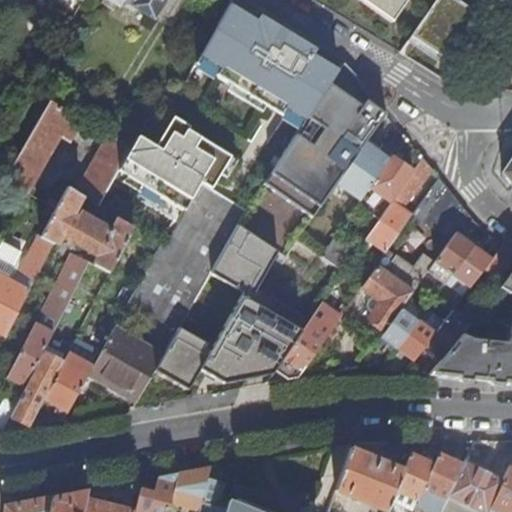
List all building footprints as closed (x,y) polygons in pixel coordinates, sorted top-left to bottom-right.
[(113,0),(119,3),(120,0),(127,0),(153,15),(162,0),(113,0)] [(361,0),(394,23),(398,17),(374,0),(361,0)] [(374,0),(398,17),(409,0),(374,0)] [(439,0),(412,40),(428,49),(418,64),(446,81),(498,0),(439,0)] [(259,22),(233,6),(212,44),(204,59),(223,70),(219,77),(275,110),(279,104),(309,122),(332,86),(341,72),(315,56),(319,50),(317,48),(289,31),(263,15),(259,22)] [(412,40),(403,54),(418,64),(428,49),(412,40)] [(48,101),(57,105),(65,91),(38,75),(29,90),(48,101)] [(240,229),(277,253),(287,260),(294,251),(301,241),(341,185),(371,141),(388,118),(386,116),(364,97),(360,104),(332,86),(309,122),(250,212),(240,229)] [(5,178),(27,191),(28,191),(61,132),(72,138),(83,119),(57,105),(48,101),(5,178)] [(128,153),(119,169),(185,209),(185,208),(202,179),(217,189),(236,160),(187,128),(189,124),(172,115),(156,144),(138,134),(133,144),(131,147),(128,153)] [(128,153),(131,147),(108,134),(76,190),(82,194),(99,204),(104,195),(119,169),(128,153)] [(371,141),(341,185),(364,201),(394,158),(371,141)] [(364,201),(360,206),(383,221),(416,173),(394,158),(364,201)] [(389,254),(416,216),(406,210),(434,170),(432,168),(425,159),(416,173),(383,221),(369,241),(389,254)] [(442,179),(416,216),(453,240),(457,234),(471,215),(442,179)] [(110,270),(124,243),(134,226),(119,216),(109,234),(104,231),(103,223),(84,213),(79,215),(78,217),(72,213),(82,194),(76,190),(68,185),(58,202),(50,197),(47,202),(56,206),(41,235),(54,242),(58,240),(62,233),(99,254),(95,262),(110,270)] [(240,229),(250,212),(227,198),(156,322),(153,325),(115,391),(141,404),(154,381),(183,330),(211,281),(213,278),(240,229)] [(134,226),(124,243),(130,246),(139,229),(134,226)] [(244,296),(241,301),(248,304),(277,253),(240,229),(213,278),(244,296)] [(0,329),(7,333),(35,278),(54,242),(41,235),(38,233),(19,269),(14,266),(22,251),(1,240),(0,241),(0,329)] [(160,242),(148,234),(145,240),(157,247),(160,242)] [(430,272),(448,285),(451,280),(475,248),(457,234),(453,240),(437,263),(430,272)] [(294,251),(341,282),(347,274),(301,241),(294,251)] [(493,261),(485,271),(499,282),(511,264),(511,249),(505,245),(493,261)] [(493,261),(475,248),(451,280),(455,283),(458,279),(472,289),(485,271),(493,261)] [(71,251),(8,375),(26,384),(50,337),(90,260),(71,251)] [(389,275),(379,269),(365,289),(364,290),(378,299),(378,300),(374,307),(378,310),(370,321),(387,333),(403,310),(430,272),(437,263),(426,255),(416,269),(399,259),(389,275)] [(511,275),(501,290),(511,295),(511,332),(509,345),(475,341),(464,336),(445,360),(432,376),(511,384),(511,275)] [(154,381),(177,394),(185,380),(200,389),(278,372),(305,334),(248,304),(241,301),(213,347),(183,330),(154,381)] [(278,372),(269,386),(301,380),(324,347),(328,342),(351,310),(345,306),(336,318),(322,308),(305,334),(278,372)] [(399,350),(423,318),(419,314),(416,318),(403,310),(387,333),(383,338),(399,350)] [(484,310),(477,319),(492,327),(497,318),(484,310)] [(455,311),(455,312),(438,334),(428,347),(445,360),(464,336),(476,320),(472,317),(469,322),(455,311)] [(428,347),(438,334),(424,325),(428,320),(423,318),(399,350),(416,362),(428,347)] [(93,364),(85,379),(104,389),(108,384),(112,387),(140,339),(115,325),(93,364)] [(69,351),(70,348),(50,337),(26,384),(17,401),(5,425),(2,430),(21,427),(24,421),(30,424),(45,396),(69,351)] [(76,349),(74,354),(83,359),(85,354),(76,349)] [(83,359),(74,354),(69,351),(45,396),(69,409),(85,379),(93,364),(83,359)] [(0,425),(5,425),(17,401),(5,395),(0,404),(0,425)] [(384,511),(385,511),(403,469),(350,448),(335,491),(384,511)] [(439,511),(462,464),(438,453),(433,464),(414,506),(427,511),(439,511)] [(411,511),(414,506),(433,464),(409,454),(403,469),(385,511),(411,511)] [(462,464),(439,511),(486,511),(502,479),(464,461),(462,464)] [(509,511),(511,506),(511,465),(509,464),(502,479),(486,511),(509,511)] [(177,475),(169,504),(198,511),(207,478),(209,469),(191,472),(177,475)] [(166,511),(169,504),(177,475),(158,478),(153,498),(139,494),(135,509),(134,511),(166,511)] [(209,511),(211,505),(218,507),(225,483),(207,478),(198,511),(197,511),(209,511)] [(53,497),(49,511),(82,511),(86,498),(87,491),(64,495),(53,497)] [(49,511),(53,497),(5,506),(5,511),(49,511)] [(134,511),(135,509),(86,498),(82,511),(134,511)] [(257,511),(229,500),(226,509),(225,511),(257,511)]
